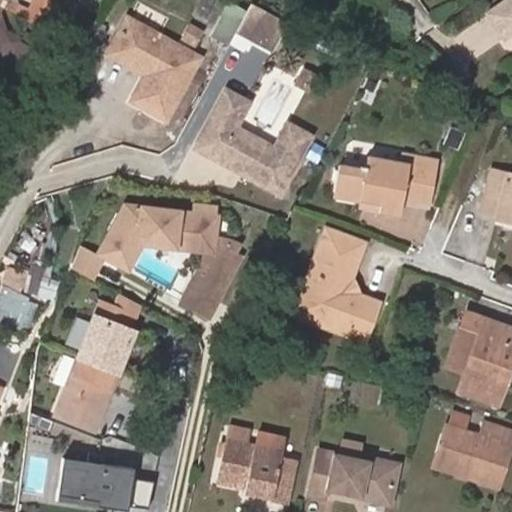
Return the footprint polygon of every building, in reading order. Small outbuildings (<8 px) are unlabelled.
[(511,0),(504,0),(488,11),(505,36),(511,30),(511,0)] [(0,50),(0,51),(0,60),(14,68),(19,60),(25,63),(34,46),(18,38),(20,34),(5,26),(0,12),(0,7),(2,3),(0,2),(0,50)] [(162,112),(198,51),(127,10),(111,37),(149,59),(144,67),(129,93),(162,112)] [(80,46),(92,23),(72,12),(60,34),(80,46)] [(279,36),(264,25),(260,32),(240,18),(236,25),(270,49),(279,36)] [(144,67),(149,59),(111,37),(106,45),(144,67)] [(280,195),(312,136),(289,123),(275,149),(237,128),(251,103),(227,90),(195,149),(280,195)] [(366,172),(359,171),(345,169),(338,175),(335,190),(341,200),(361,203),(361,201),(382,205),(381,214),(402,217),(405,202),(406,197),(420,199),(429,158),(404,154),(402,163),(369,158),(367,170),(366,172)] [(406,197),(405,202),(431,207),(441,160),(429,158),(420,199),(406,197)] [(511,173),(495,169),(484,210),(497,214),(496,218),(511,222),(511,173)] [(124,205),(97,255),(120,267),(137,235),(177,239),(177,234),(222,239),(224,217),(124,205)] [(327,229),(301,297),(314,302),(318,308),(315,316),(368,336),(382,303),(354,293),(349,285),(365,243),(327,229)] [(137,235),(120,267),(129,272),(142,246),(220,254),(222,239),(177,234),(177,239),(137,235)] [(208,264),(204,270),(216,276),(212,284),(227,292),(235,278),(208,264)] [(216,276),(204,270),(185,306),(212,320),(227,292),(212,284),(216,276)] [(355,281),(349,285),(354,293),(360,288),(355,281)] [(6,283),(0,300),(0,315),(30,326),(41,295),(6,283)] [(314,302),(301,297),(294,315),(366,343),(368,336),(315,316),(318,308),(314,302)] [(508,363),(511,364),(511,343),(511,339),(511,328),(465,310),(459,325),(477,333),(454,390),(497,407),(509,376),(503,374),(508,363)] [(132,332),(93,316),(54,415),(94,431),(132,332)] [(509,376),(511,367),(511,364),(508,363),(503,374),(509,376)] [(434,466),(498,487),(511,444),(511,433),(484,424),(480,436),(447,426),(434,466)] [(340,437),(339,450),(366,450),(366,437),(340,437)] [(283,451),(225,439),(214,484),(245,491),(244,494),(272,500),(271,504),(286,506),(297,460),(282,456),(283,451)] [(361,494),(359,500),(389,507),(399,466),(371,460),(371,463),(320,451),(310,496),(325,499),(327,492),(347,497),(349,491),(361,494)] [(104,466),(105,461),(65,454),(64,459),(104,466)] [(54,458),(38,455),(31,486),(46,490),(54,458)] [(129,509),(135,476),(136,466),(105,461),(104,466),(64,459),(58,491),(98,498),(97,503),(129,509)] [(97,503),(98,498),(58,491),(58,496),(97,503)] [(347,497),(359,500),(361,494),(349,491),(347,497)]
